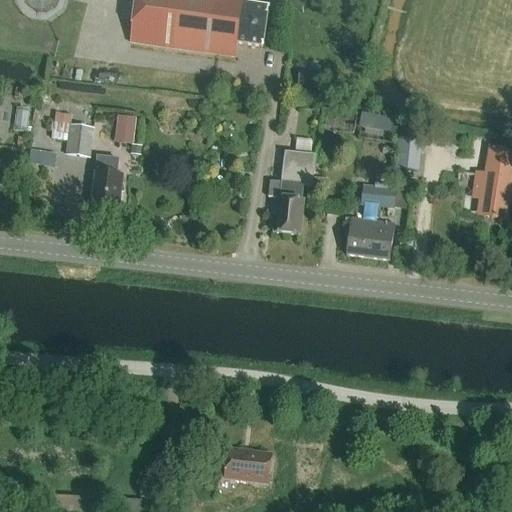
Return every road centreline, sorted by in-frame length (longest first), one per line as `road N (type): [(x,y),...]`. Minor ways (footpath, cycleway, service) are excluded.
road 1 (tertiary): [(511,302),(0,243)]
road 2 (unclassified): [(511,411),(0,358)]
